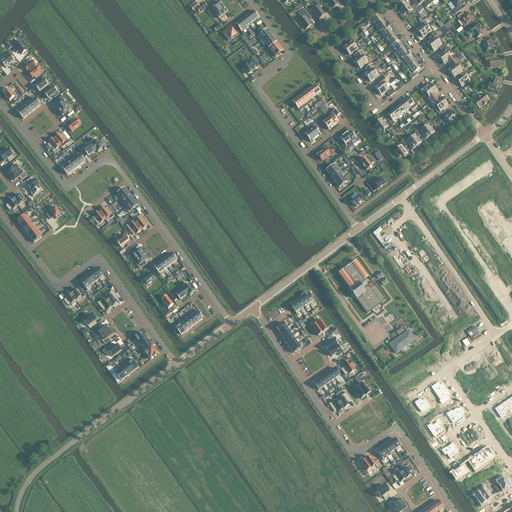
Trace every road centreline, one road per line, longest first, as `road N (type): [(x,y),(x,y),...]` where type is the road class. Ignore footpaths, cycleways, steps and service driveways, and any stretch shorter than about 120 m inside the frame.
road 1 (tertiary): [(18,511),(41,467),(177,364)]
road 2 (residential): [(434,70),(381,108),(320,30),(360,0)]
road 3 (residential): [(307,156),(253,84),(292,54),(254,3)]
road 4 (residential): [(511,311),(439,202),(491,164)]
road 5 (residential): [(132,300),(101,260),(54,281),(0,211)]
road 6 (residential): [(334,424),(355,454),(397,428),(427,472)]
road 7 (tertiary): [(253,307),(360,228)]
road 8 (residential): [(34,145),(64,184),(110,160),(129,180)]
